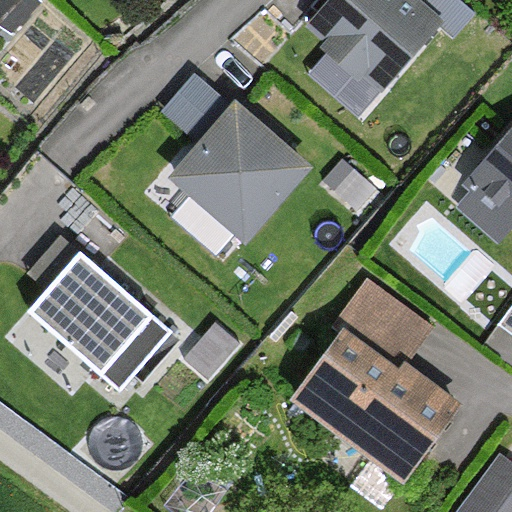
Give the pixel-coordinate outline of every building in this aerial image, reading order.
[(443,21),(419,0),(327,0),(305,26),(381,92),(443,21)] [(309,170),(233,103),(171,174),(247,241),(309,170)] [(511,143),(473,191),(511,222),(511,143)] [(170,332),(78,252),(28,309),(119,389),(170,332)] [(383,277),(352,316),(412,363),(443,323),(383,277)] [(511,328),(511,305),(503,325),(511,328)] [(352,316),(298,392),(415,475),(470,399),(412,363),(352,316)] [(459,511),(511,511),(511,455),(507,452),(459,511)]
